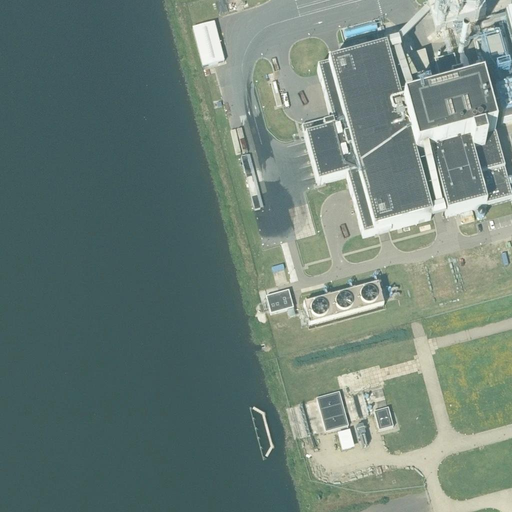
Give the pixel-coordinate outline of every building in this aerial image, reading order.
[(478,0),(429,13),(432,24),(436,38),(485,25),(481,12),(478,0)] [(191,19),(200,59),(222,54),(213,14),(191,19)] [(511,25),(503,28),(511,63),(511,25)] [(376,35),(379,45),(393,41),(390,31),(376,35)] [(489,33),(475,36),(480,58),(481,58),(485,72),(503,68),(501,60),(496,62),(489,33)] [(331,120),(302,127),(317,186),(347,178),(363,238),(430,220),(415,159),(429,156),(446,218),(511,201),(489,124),(485,109),(480,89),(462,94),(459,82),(441,87),(444,98),(400,110),(387,58),(399,55),(396,45),(383,49),(384,53),(318,70),(331,120)] [(400,72),(427,64),(422,45),(400,51),(402,59),(397,60),(400,72)] [(425,51),(427,65),(429,65),(428,59),(433,58),(434,65),(452,63),(450,50),(437,52),(437,50),(425,51)] [(311,51),(306,53),(309,65),(314,64),(311,51)] [(213,60),(204,62),(206,68),(215,65),(213,60)] [(485,81),(492,113),(501,111),(502,118),(511,116),(510,113),(511,113),(511,88),(510,76),(485,81)] [(277,118),(288,114),(286,108),(275,113),(277,118)] [(252,176),(246,178),(251,196),(256,195),(252,176)] [(274,277),(286,276),(284,258),(272,259),(274,277)] [(377,286),(303,307),(309,328),(383,308),(377,286)] [(288,292),(266,298),(270,316),(293,309),(288,292)] [(350,414),(359,414),(356,390),(347,391),(350,414)] [(316,400),(325,434),(348,428),(339,394),(316,400)] [(374,413),(379,432),(393,429),(388,410),(374,413)]
